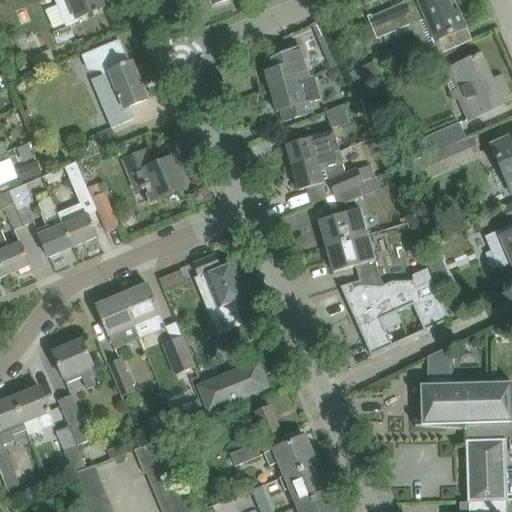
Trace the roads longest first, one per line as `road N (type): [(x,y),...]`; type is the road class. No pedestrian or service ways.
road 1 (residential): [(0,368),(77,281),(244,211)]
road 2 (residential): [(323,393),(511,303)]
road 3 (residential): [(323,393),(244,211)]
road 4 (residential): [(244,211),(181,59)]
road 5 (unclassified): [(181,59),(317,0)]
road 6 (residential): [(371,511),(323,393)]
